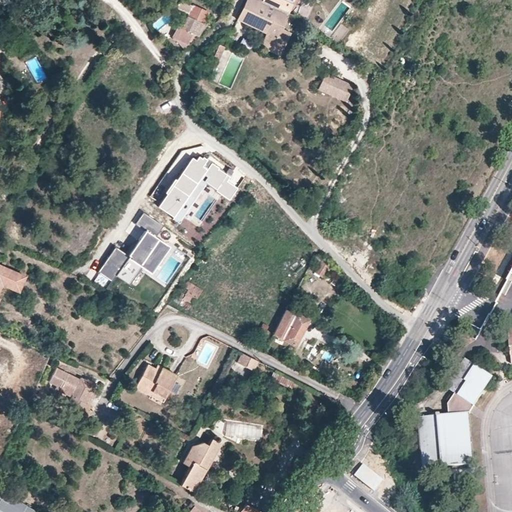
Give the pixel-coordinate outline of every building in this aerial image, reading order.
[(288,33),(281,30),(288,13),(261,1),(258,0),(246,0),(238,18),(265,31),(258,48),(278,56),(288,33)] [(293,0),(261,0),(261,1),(288,13),(289,10),(293,0)] [(209,12),(193,5),(186,19),(183,18),(181,22),(185,24),(183,28),(178,26),(174,36),(187,41),(191,32),(198,35),(209,12)] [(223,48),(218,46),(212,57),(218,59),(223,48)] [(218,59),(212,57),(210,56),(204,70),(212,74),(218,59)] [(354,85),(324,72),(316,90),(346,103),(354,85)] [(197,161),(193,158),(178,181),(175,179),(166,193),(168,195),(159,208),(174,218),(173,220),(180,224),(207,183),(217,190),(216,192),(230,201),(247,175),(236,168),(234,171),(230,176),(212,163),(208,169),(203,166),(208,161),(204,158),(203,159),(200,157),(197,161)] [(208,161),(203,166),(208,169),(212,163),(230,176),(234,171),(229,168),(226,172),(209,159),(208,161)] [(116,247),(98,271),(111,281),(116,275),(129,284),(142,267),(150,273),(169,247),(157,239),(165,228),(144,212),(133,227),(145,235),(129,256),(116,247)] [(322,278),(329,267),(322,261),(314,274),(322,278)] [(25,277),(4,268),(3,269),(1,268),(1,267),(0,266),(0,289),(2,285),(18,292),(25,277)] [(186,311),(200,290),(188,281),(181,287),(178,293),(173,302),(186,311)] [(286,310),(273,335),(294,346),(306,320),(286,310)] [(240,366),(246,357),(242,355),(236,364),(240,366)] [(258,363),(246,357),(240,366),(253,372),(258,363)] [(422,469),(473,465),(469,416),(495,377),(466,357),(445,388),(455,394),(448,404),(449,414),(441,414),(441,412),(434,413),(435,415),(417,417),(422,469)] [(157,395),(169,401),(180,378),(165,370),(163,374),(158,372),(151,369),(139,391),(154,399),(157,395)] [(252,401),(262,382),(247,373),(236,393),(252,401)] [(74,385),(51,374),(43,389),(67,400),(60,414),(63,415),(78,385),(75,383),(74,385)] [(91,389),(82,385),(81,386),(78,385),(63,415),(78,422),(83,411),(81,410),(84,402),(86,403),(88,399),(86,399),(91,389)] [(166,405),(169,401),(157,395),(154,399),(166,405)] [(97,431),(88,426),(81,437),(90,443),(97,431)] [(187,476),(177,491),(191,499),(219,456),(220,455),(219,454),(217,453),(217,452),(218,452),(218,451),(219,451),(219,450),(219,449),(218,448),(217,448),(217,447),(216,447),(215,447),(215,448),(214,449),(214,450),(213,450),(211,449),(206,456),(202,453),(190,457),(181,471),(180,471),(180,472),(181,472),(187,476)] [(384,480),(363,464),(354,475),(375,492),(384,480)] [(0,511),(19,511),(20,511),(5,503),(7,499),(10,494),(0,488),(0,499),(0,500),(0,511)] [(20,511),(28,511),(7,499),(5,503),(20,511)]
